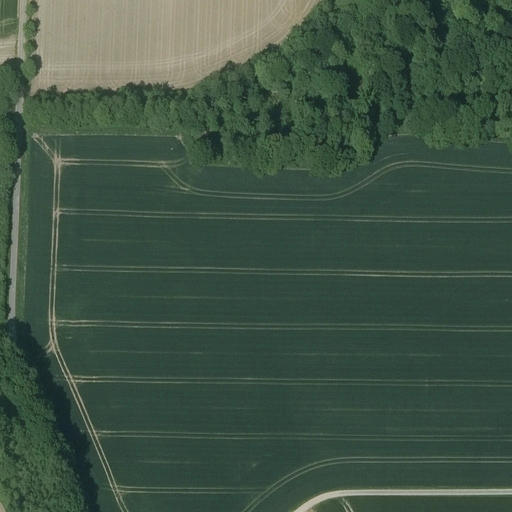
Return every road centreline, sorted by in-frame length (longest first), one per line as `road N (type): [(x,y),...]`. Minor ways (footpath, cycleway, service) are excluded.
road 1 (unclassified): [(82,511),(12,337),(24,0)]
road 2 (unclassified): [(511,491),(349,493),(300,511)]
